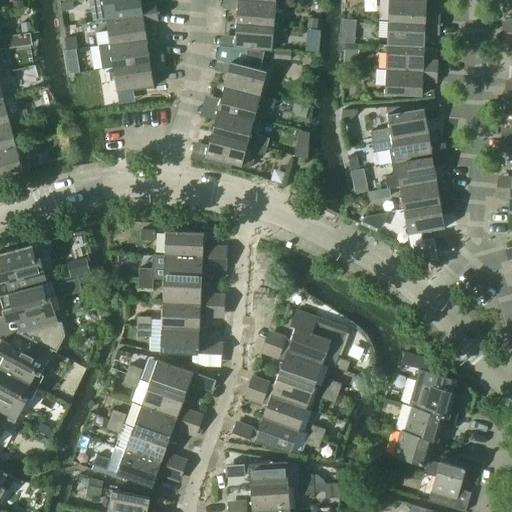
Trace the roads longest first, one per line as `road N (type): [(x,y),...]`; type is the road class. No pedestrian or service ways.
road 1 (residential): [(196,511),(244,342),(255,208)]
road 2 (residential): [(484,225),(473,0)]
road 3 (unclassified): [(423,301),(335,240),(255,208)]
road 4 (residential): [(173,183),(189,0)]
road 5 (unclassified): [(173,183),(64,194),(0,217)]
road 6 (unclassified): [(511,387),(423,301)]
